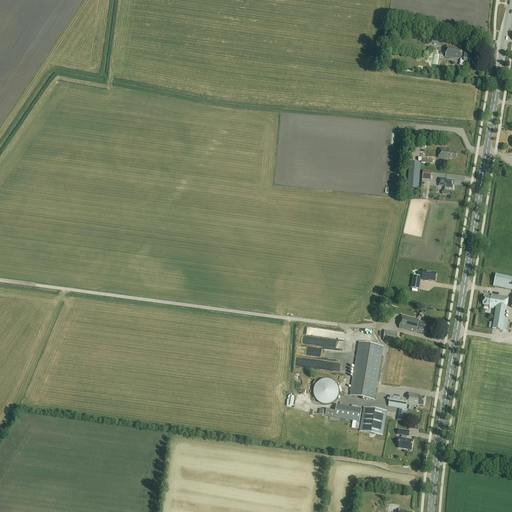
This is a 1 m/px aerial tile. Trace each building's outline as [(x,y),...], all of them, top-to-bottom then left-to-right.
[(464,49),(447,46),(445,57),(462,60),(463,59),(464,59),(464,62),(473,63),(474,54),(465,53),(465,54),(463,54),(464,49)] [(448,150),(440,148),(438,158),(448,160),(448,158),(449,159),(451,159),(456,160),(457,153),(449,151),(448,150)] [(420,164),(410,163),(408,188),(418,189),(420,164)] [(423,171),(423,178),(431,179),(432,172),(423,171)] [(447,179),(439,178),(438,186),(444,187),(443,191),(442,191),(442,195),(449,195),(449,191),(445,191),(446,188),(453,189),(453,186),(452,186),(452,181),(446,181),(447,179)] [(413,276),(411,288),(419,290),(421,280),(422,280),(425,281),(425,280),(435,282),(437,273),(423,271),(422,278),(421,278),(421,277),(413,276)] [(511,278),(496,275),(493,287),(511,290),(511,278)] [(489,328),(493,329),(506,331),(508,320),(505,319),(506,311),(509,298),(492,295),(491,297),(484,296),(483,305),(485,305),(484,308),(488,309),(489,306),(490,306),(489,308),(496,309),(494,323),(490,323),(489,328)] [(420,320),(402,316),(399,328),(414,332),(417,331),(425,334),(428,324),(419,322),(420,320)] [(398,333),(385,331),(383,340),(387,345),(396,346),(398,333)] [(383,347),(359,343),(350,396),(374,400),(383,347)] [(317,383),(313,388),(313,395),(315,401),(321,405),(328,406),(334,403),(338,397),(339,390),(336,384),(330,380),(323,380),(317,383)] [(408,399),(390,396),(388,406),(406,409),(407,404),(418,406),(418,405),(424,406),(425,397),(419,396),(420,395),(409,393),(408,399)] [(325,410),(325,413),(349,416),(349,419),(359,421),(361,408),(336,405),(335,411),(325,410)] [(387,411),(364,408),(360,432),(382,435),(387,411)] [(409,437),(410,432),(399,430),(398,435),(402,436),(401,439),(400,438),(398,448),(412,451),(413,441),(407,440),(408,437),(409,437)]
